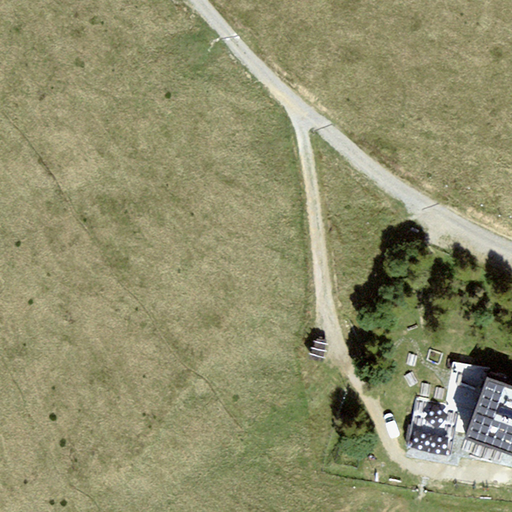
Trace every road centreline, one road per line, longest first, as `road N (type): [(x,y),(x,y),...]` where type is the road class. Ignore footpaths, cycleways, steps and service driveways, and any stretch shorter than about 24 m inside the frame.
road 1 (track): [(297,109),(321,310),(360,405),(388,451),(410,466),(498,490)]
road 2 (track): [(199,0),(297,109),(442,221)]
